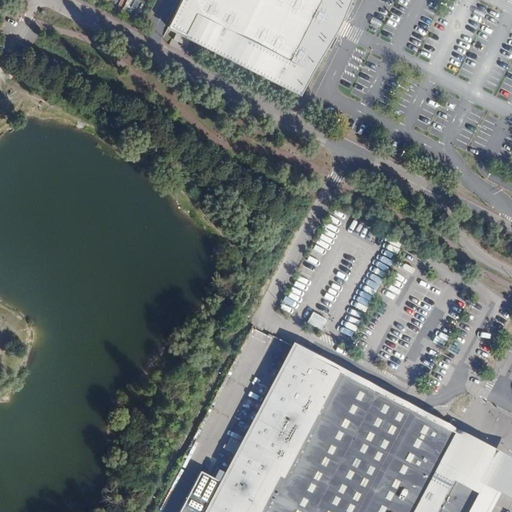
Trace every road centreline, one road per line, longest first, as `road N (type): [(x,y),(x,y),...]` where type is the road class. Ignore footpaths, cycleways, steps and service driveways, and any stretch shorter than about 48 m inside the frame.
road 1 (unclassified): [(421,188),(50,0)]
road 2 (unclassified): [(421,188),(476,255),(511,275)]
